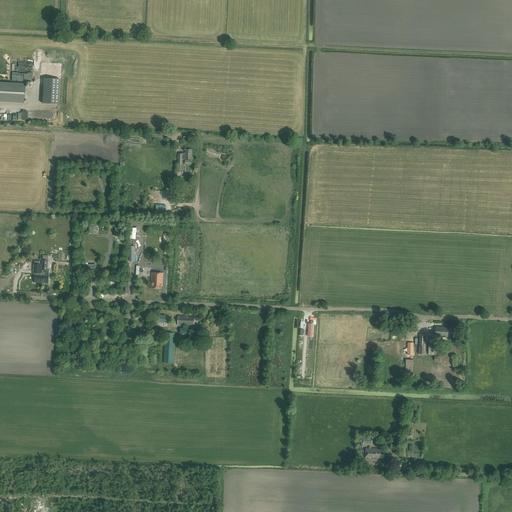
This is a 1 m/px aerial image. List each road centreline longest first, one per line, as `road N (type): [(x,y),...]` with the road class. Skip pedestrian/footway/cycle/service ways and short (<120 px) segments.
road 1 (track): [(0,30),(511,57)]
road 2 (track): [(0,295),(511,319)]
road 3 (track): [(511,150),(0,127)]
road 4 (track): [(511,476),(0,456)]
road 5 (track): [(0,496),(203,504)]
